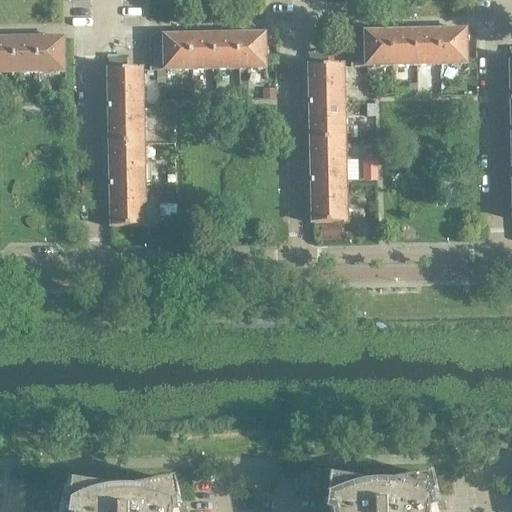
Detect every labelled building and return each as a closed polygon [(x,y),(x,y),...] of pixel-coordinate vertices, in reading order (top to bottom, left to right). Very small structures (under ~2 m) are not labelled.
[(467,66),(466,32),(440,33),(440,67),(467,66)] [(417,67),(416,33),(392,34),(393,68),(417,67)] [(440,67),(440,33),(416,33),(417,67),(440,67)] [(393,68),(392,34),(366,34),(366,41),(366,48),(366,54),(366,61),(366,68),(393,68)] [(239,71),(238,36),(215,37),(215,71),(239,71)] [(266,70),(265,36),(238,36),(239,71),(266,70)] [(192,71),(191,37),(164,38),(165,45),(165,51),(165,58),(165,64),(165,72),(192,71)] [(215,71),(215,37),(191,37),(192,71),(215,71)] [(38,74),(38,40),(14,41),(15,75),(38,74)] [(65,74),(64,40),(38,40),(38,74),(65,74)] [(0,75),(15,75),(14,41),(0,41),(0,75)] [(345,142),(344,105),(344,68),(328,68),(322,68),(317,68),(310,68),(310,101),(306,101),(307,110),(311,110),(311,142),(345,142)] [(144,147),(144,109),(143,71),(127,72),(122,72),(116,72),(109,72),(109,104),(105,104),(106,114),(110,114),(110,148),(144,147)] [(347,224),(346,183),(345,142),(311,142),(312,178),(308,179),(308,188),(312,188),(313,225),(347,224)] [(146,228),(145,186),(144,147),(110,148),(111,182),(107,182),(107,192),(111,192),(112,229),(146,228)] [(448,511),(438,497),(439,497),(435,478),(384,488),(333,480),(330,500),(331,500),(323,511),(448,511)] [(187,511),(180,503),(181,502),(177,484),(127,494),(75,486),(72,505),(73,505),(68,511),(187,511)]
